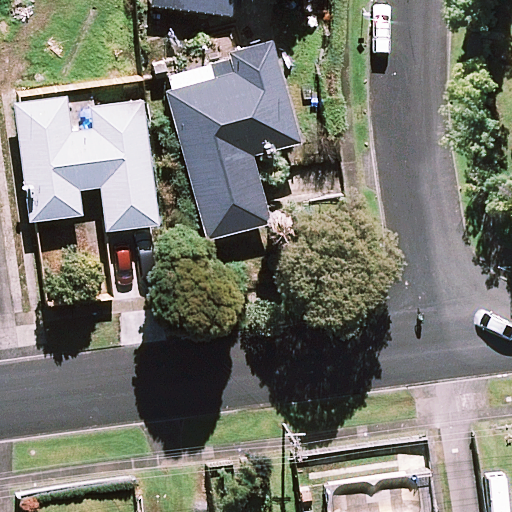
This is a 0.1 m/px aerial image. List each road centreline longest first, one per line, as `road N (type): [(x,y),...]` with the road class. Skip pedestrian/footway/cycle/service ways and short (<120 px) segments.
road 1 (residential): [(435,341),(0,402)]
road 2 (residential): [(415,0),(411,156),(435,341)]
